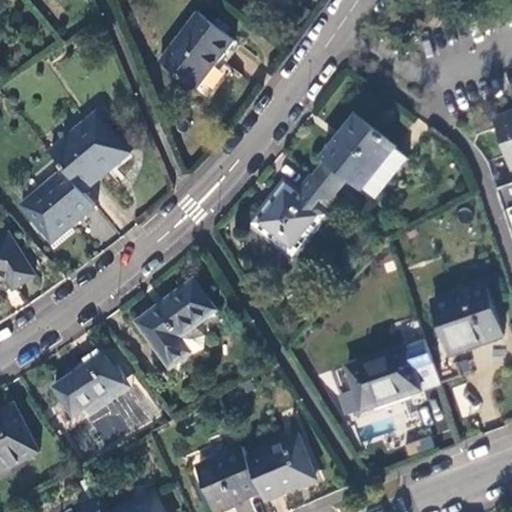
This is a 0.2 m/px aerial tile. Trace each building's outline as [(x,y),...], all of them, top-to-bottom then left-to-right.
[(434,0),(428,0),(419,13),(431,21),(442,6),(434,0)] [(197,90),(235,41),(197,13),(159,62),(197,90)] [(511,110),(494,117),(511,169),(511,110)] [(98,113),(50,152),(66,171),(83,190),(130,151),(98,113)] [(325,164),(314,177),(335,194),(350,176),(377,197),(408,158),(398,150),(399,149),(359,116),(322,161),(325,164)] [(54,241),(96,205),(83,190),(66,171),(24,204),(54,241)] [(293,253),(338,196),(335,194),(314,177),(310,174),(295,191),(286,184),(254,223),(293,253)] [(511,183),(496,189),(511,233),(511,183)] [(0,284),(9,279),(15,287),(35,275),(10,236),(0,241),(0,284)] [(195,281),(137,323),(172,370),(192,355),(180,338),(193,328),(218,311),(195,281)] [(483,283),(432,302),(451,353),(502,335),(483,283)] [(197,330),(193,328),(180,338),(192,355),(195,356),(205,352),(204,337),(197,330)] [(362,410),(441,383),(426,339),(347,365),(362,410)] [(103,355),(56,388),(76,418),(124,385),(103,355)] [(15,406),(0,413),(0,473),(39,453),(15,406)] [(350,415),(357,437),(378,431),(371,409),(350,415)] [(299,435),(249,456),(263,489),(266,498),(316,475),(299,435)] [(231,503),(263,489),(249,456),(244,445),(197,465),(211,500),(227,493),(231,503)] [(164,511),(154,492),(113,511),(164,511)] [(216,509),(231,503),(227,493),(211,500),(216,509)] [(104,511),(99,500),(82,508),(84,511),(104,511)]
